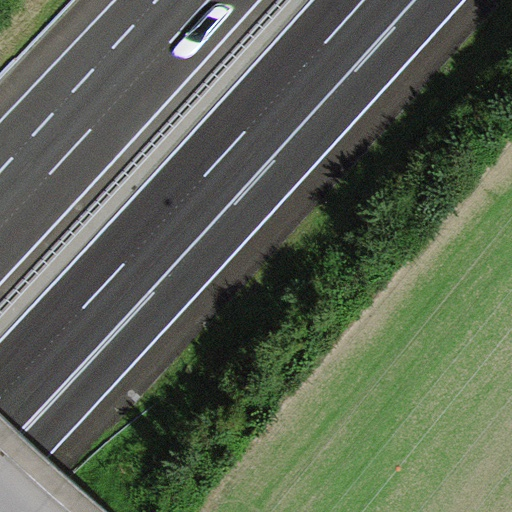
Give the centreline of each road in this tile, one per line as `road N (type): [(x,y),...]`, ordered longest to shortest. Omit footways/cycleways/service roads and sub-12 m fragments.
road 1 (motorway): [(124,263),(363,0)]
road 2 (motorway): [(208,0),(0,227)]
road 3 (motorway): [(0,482),(33,446),(124,263)]
road 4 (motorway): [(0,396),(124,263)]
